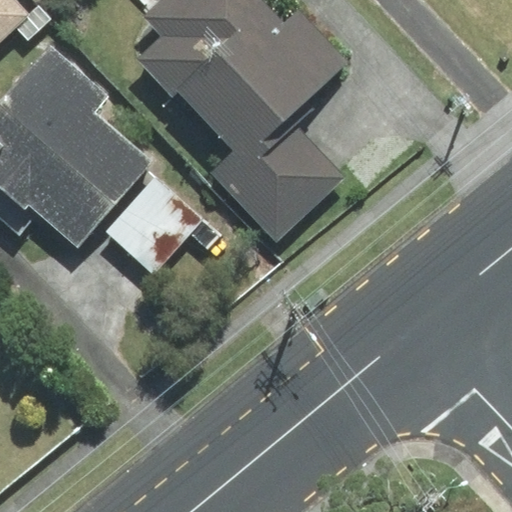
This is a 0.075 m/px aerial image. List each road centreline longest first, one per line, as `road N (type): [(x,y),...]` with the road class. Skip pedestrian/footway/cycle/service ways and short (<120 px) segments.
road 1 (tertiary): [(191,511),(417,324)]
road 2 (residential): [(511,425),(417,324)]
road 3 (tertiary): [(417,324),(511,247)]
